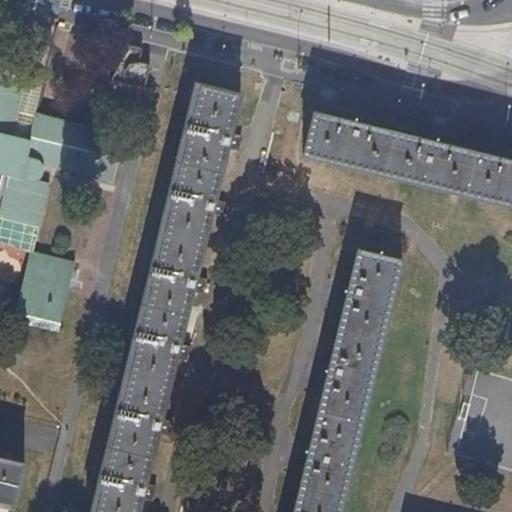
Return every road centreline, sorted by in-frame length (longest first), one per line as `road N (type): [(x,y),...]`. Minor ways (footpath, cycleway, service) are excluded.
road 1 (residential): [(290,49),(172,511)]
road 2 (residential): [(290,49),(467,91),(511,76)]
road 3 (residential): [(77,0),(290,49)]
road 4 (residential): [(511,1),(490,12),(442,15),(368,0)]
